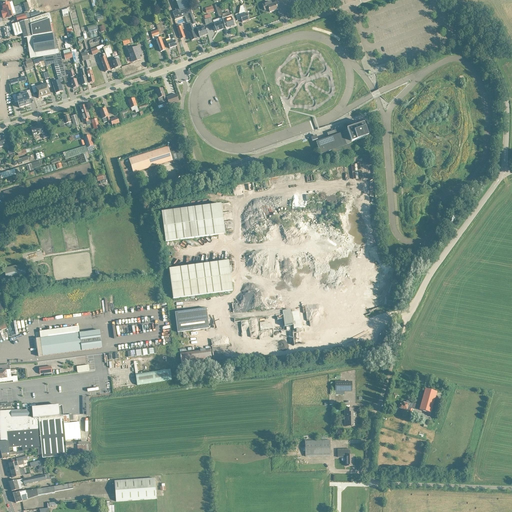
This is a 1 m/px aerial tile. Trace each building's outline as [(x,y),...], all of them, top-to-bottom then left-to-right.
[(3,11),(1,12),(3,19),(5,18),(12,16),(13,16),(12,14),(15,14),(12,2),(9,3),(4,4),(3,4),(1,5),(2,6),(3,11)] [(278,10),(276,6),(275,4),(272,5),(270,5),(269,3),(263,5),(264,6),(265,10),(268,9),(270,13),(278,10)] [(249,20),(244,6),(244,5),(241,6),(240,13),(235,15),(238,21),(241,20),(242,23),(249,20)] [(189,7),(186,9),(183,10),(182,8),(181,7),(180,6),(179,6),(174,8),(175,11),(172,12),(175,20),(182,17),(185,17),(188,15),(192,14),(189,7)] [(223,16),(222,16),(224,21),(224,20),(227,28),(234,25),(231,18),(230,15),(229,12),(222,15),(223,16)] [(30,18),(29,13),(16,17),(18,22),(30,18)] [(30,25),(32,37),(52,34),(48,13),(29,20),(31,25),(30,25)] [(223,29),(219,19),(213,21),(217,32),(223,29)] [(197,39),(192,25),(190,21),(187,22),(191,32),(189,33),(191,41),(197,39)] [(19,23),(18,24),(11,26),(14,37),(22,34),(19,23)] [(181,39),(185,38),(181,26),(177,28),(181,39)] [(9,37),(6,27),(0,28),(0,35),(1,39),(9,37)] [(208,35),(205,27),(201,28),(200,27),(196,28),(200,38),(208,35)] [(52,34),(32,37),(27,38),(28,48),(27,48),(27,49),(28,52),(29,52),(30,59),(55,54),(52,34)] [(177,46),(174,38),(172,34),(168,35),(169,39),(166,40),(168,43),(167,43),(169,49),(177,46)] [(159,35),(152,38),(154,41),(156,40),(161,52),(165,50),(160,38),(159,35)] [(88,44),(90,50),(101,46),(99,40),(88,44)] [(109,46),(103,49),(107,58),(110,57),(110,56),(112,55),(109,46)] [(139,46),(131,49),(128,50),(131,58),(127,59),(129,64),(132,62),(132,63),(140,60),(138,53),(141,52),(139,46)] [(81,54),(82,55),(83,61),(86,60),(88,68),(89,68),(91,68),(89,59),(87,54),(87,52),(81,54)] [(104,54),(99,56),(105,72),(110,71),(104,54)] [(120,59),(119,56),(114,58),(115,61),(112,62),(114,65),(113,66),(114,66),(115,69),(121,67),(119,60),(120,59)] [(66,76),(62,60),(57,62),(58,65),(61,75),(62,78),(63,77),(66,76)] [(226,69),(218,72),(220,81),(228,79),(226,69)] [(71,81),(73,89),(79,87),(73,72),(69,73),(71,78),(72,78),(73,81),(71,81)] [(47,84),(41,86),(45,98),(47,97),(47,96),(50,95),(48,89),(51,88),(49,80),(46,81),(47,84)] [(59,93),(63,92),(59,81),(52,84),(56,94),(56,95),(59,94),(59,93)] [(45,98),(41,86),(35,88),(34,85),(31,86),(33,93),(36,92),(39,99),(42,98),(42,99),(45,98)] [(157,90),(156,91),(159,98),(158,99),(160,104),(164,102),(164,103),(167,102),(162,89),(159,90),(159,89),(157,90)] [(29,98),(28,94),(22,96),(25,106),(31,105),(29,98)] [(179,102),(176,94),(166,98),(168,103),(162,105),(163,108),(169,106),(179,102)] [(25,106),(22,96),(16,98),(17,102),(19,108),(25,106)] [(134,99),(128,101),(132,111),(135,110),(136,113),(139,112),(134,99)] [(81,108),(80,108),(81,111),(82,113),(80,114),(81,116),(82,120),(83,123),(86,122),(87,125),(91,124),(89,118),(90,118),(86,106),(80,108),(81,108)] [(107,124),(108,127),(119,123),(117,118),(110,120),(106,109),(103,110),(100,111),(103,119),(102,119),(104,123),(107,122),(108,124),(107,124)] [(63,122),(59,124),(60,127),(64,126),(63,125),(66,124),(66,125),(67,126),(69,127),(70,127),(71,125),(71,124),(71,123),(69,116),(64,117),(65,119),(62,120),(63,122)] [(100,130),(99,128),(96,119),(91,120),(95,132),(100,130)] [(357,123),(352,125),(352,127),(347,129),(351,142),(368,137),(366,129),(368,128),(365,120),(360,122),(359,121),(357,122),(357,123)] [(31,129),(33,137),(42,134),(44,139),(49,137),(46,127),(43,128),(42,125),(31,129)] [(317,143),(318,145),(321,154),(332,150),(333,154),(345,150),(346,152),(352,150),(345,128),(328,134),(330,138),(317,143)] [(0,137),(0,136),(0,147),(3,146),(3,145),(8,143),(6,137),(1,139),(0,137)] [(90,136),(84,138),(89,152),(94,150),(90,136)] [(283,152),(278,153),(280,161),(310,151),(305,139),(281,147),(283,152)] [(167,148),(170,155),(176,153),(182,151),(180,143),(168,147),(168,148),(167,148)] [(129,159),(133,173),(171,161),(170,155),(167,148),(167,147),(129,159)] [(187,165),(182,151),(176,153),(181,167),(187,165)] [(25,169),(27,174),(31,173),(29,169),(34,168),(33,166),(25,169)] [(14,170),(0,174),(2,180),(16,175),(14,170)] [(102,175),(97,176),(98,181),(99,180),(101,184),(106,182),(105,179),(103,179),(102,175)] [(27,185),(3,192),(7,205),(30,198),(27,185)] [(165,242),(225,234),(221,204),(161,212),(165,242)] [(228,261),(169,269),(173,299),(232,291),(228,261)] [(23,263),(3,268),(7,281),(26,276),(23,263)] [(206,309),(175,313),(177,333),(178,333),(178,336),(182,335),(181,332),(209,328),(206,309)] [(282,311),(284,327),(292,326),(290,310),(282,311)] [(271,326),(267,326),(267,325),(259,325),(259,333),(271,332),(271,326)] [(40,338),(36,339),(38,357),(102,348),(101,339),(100,330),(80,333),(79,327),(39,332),(40,338)] [(381,352),(389,332),(384,330),(376,350),(381,352)] [(210,348),(180,352),(182,368),(212,364),(210,348)] [(135,375),(137,385),(172,380),(170,369),(135,375)] [(11,377),(10,370),(6,370),(0,370),(0,378),(2,378),(3,382),(13,381),(13,382),(18,382),(17,376),(11,377)] [(352,391),(352,382),(335,382),(335,395),(344,395),(344,391),(352,391)] [(442,394),(425,389),(420,406),(416,405),(416,404),(415,403),(415,404),(412,404),(413,403),(410,402),(411,401),(409,400),(409,402),(407,401),(406,403),(402,402),(401,405),(400,404),(400,405),(399,405),(399,407),(399,408),(410,412),(411,408),(419,410),(436,415),(442,394)] [(0,441),(0,442),(8,441),(9,448),(17,447),(22,447),(23,451),(37,448),(41,448),(42,454),(42,458),(67,456),(64,421),(62,406),(38,408),(38,407),(28,407),(28,410),(6,411),(0,411),(0,426),(1,441),(0,440),(0,441)] [(356,426),(356,413),(353,413),(353,409),(345,409),(345,414),(346,414),(347,426),(345,426),(345,427),(356,426)] [(330,456),(330,441),(305,442),(305,457),(330,456)] [(87,445),(77,445),(78,453),(88,453),(87,445)] [(353,455),(352,455),(350,455),(350,449),(337,450),(338,457),(346,457),(346,466),(353,466),(353,455)] [(15,455),(24,454),(23,451),(17,452),(1,455),(2,460),(10,458),(10,456),(15,455)] [(19,458),(19,459),(19,462),(9,464),(11,471),(19,469),(18,466),(24,464),(23,461),(27,460),(26,457),(19,458)] [(20,476),(19,469),(11,471),(12,478),(20,476)] [(24,484),(46,480),(45,475),(32,477),(24,479),(16,480),(9,482),(12,491),(22,489),(21,484),(24,484)] [(155,478),(114,481),(115,502),(156,499),(155,478)] [(73,489),(72,483),(37,489),(24,491),(23,491),(13,494),(16,503),(25,501),(38,496),(55,493),(55,492),(73,489)] [(344,505),(344,495),(342,495),(342,503),(336,503),(336,495),(333,495),(333,505),(342,505),(344,505)]
